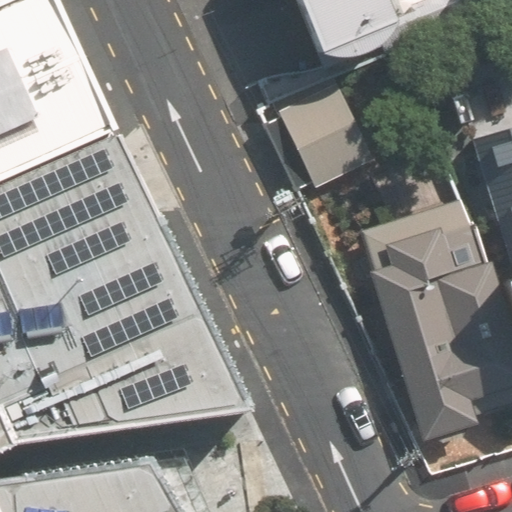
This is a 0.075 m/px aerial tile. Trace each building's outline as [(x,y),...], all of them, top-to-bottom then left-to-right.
[(0,0),(0,177),(111,126),(57,0),(0,0)] [(399,0),(289,0),(317,61),(409,20),(399,0)] [(511,299),(511,118),(481,128),(511,223),(511,266),(502,270),(511,298),(511,299)] [(0,511),(179,511),(147,453),(0,474),(0,447),(8,444),(239,412),(111,126),(0,177),(0,511)] [(467,188),(360,215),(417,434),(489,416),(486,403),(511,396),(511,325),(491,245),(481,245),(467,188)]
